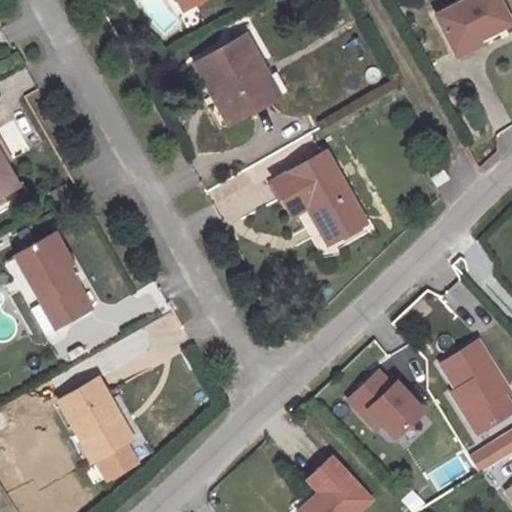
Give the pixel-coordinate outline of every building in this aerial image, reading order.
[(185,0),(178,0),(186,13),(191,10),(185,0)] [(209,0),(185,0),(191,10),(209,0)] [(511,9),(507,0),(453,0),(440,7),(454,34),(474,25),(478,32),(511,14),(511,9)] [(248,36),(196,66),(215,98),(224,92),(241,121),(277,101),(261,72),(266,69),(248,36)] [(224,92),(215,98),(232,126),(241,121),(224,92)] [(0,185),(14,178),(0,154),(0,185)] [(364,226),(324,155),(271,185),(290,220),(305,211),(315,206),(335,242),(364,226)] [(456,165),(446,171),(451,179),(461,173),(456,165)] [(315,206),(305,211),(326,248),(335,242),(315,206)] [(10,252),(36,299),(46,293),(61,320),(86,305),(58,256),(61,253),(48,230),(10,252)] [(46,293),(36,299),(50,326),(61,320),(46,293)] [(439,364),(471,416),(466,419),(475,434),(497,420),(511,410),(511,409),(504,396),(509,392),(477,341),(439,364)] [(387,382),(373,367),(343,396),(357,411),(363,406),(377,420),(389,434),(418,406),(391,378),(387,382)] [(97,375),(57,399),(91,460),(93,459),(121,443),(124,441),(109,416),(117,411),(97,375)] [(363,406),(357,411),(371,425),(377,420),(363,406)] [(131,437),(117,411),(109,416),(124,441),(131,437)] [(511,430),(484,448),(493,462),(511,450),(511,430)] [(93,459),(105,478),(132,462),(121,443),(93,459)] [(347,511),(366,495),(326,452),(302,474),(314,487),(292,508),(295,511),(347,511)]
